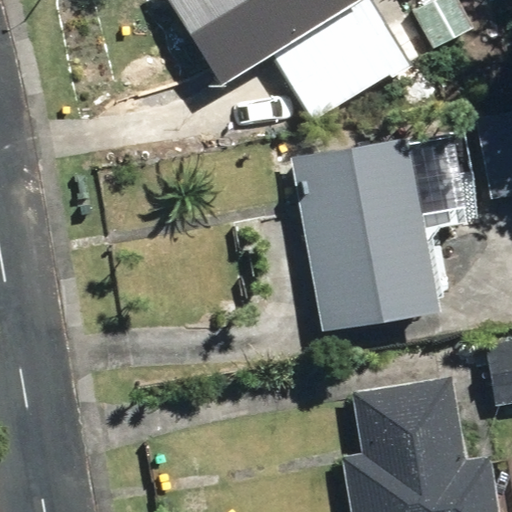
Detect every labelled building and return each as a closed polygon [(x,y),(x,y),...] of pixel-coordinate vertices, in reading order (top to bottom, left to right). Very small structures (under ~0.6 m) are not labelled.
[(275,84),(291,111),(370,59),(379,74),(417,51),(390,9),(352,34),(331,1),(331,0),(146,0),(202,86),(259,50),(279,81),(275,84)] [(511,111),(465,120),(478,197),(511,191),(511,111)] [(279,158),(302,332),(414,317),(403,231),(447,225),(441,178),(455,176),(450,135),(279,158)] [(511,334),(472,342),(483,407),(511,402),(511,334)] [(329,455),(337,511),(502,511),(497,471),(472,475),(469,456),(445,460),(432,377),(339,392),(348,451),(329,455)]
